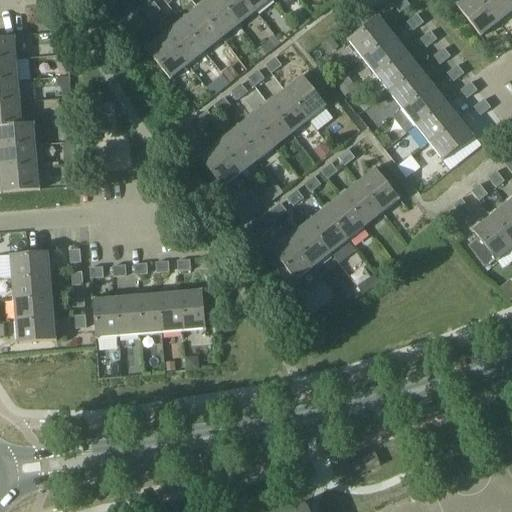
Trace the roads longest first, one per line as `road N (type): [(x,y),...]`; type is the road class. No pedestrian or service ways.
road 1 (tertiary): [(511,346),(307,411),(2,456)]
road 2 (tertiary): [(7,488),(313,432),(511,363)]
road 3 (residential): [(0,226),(141,225)]
